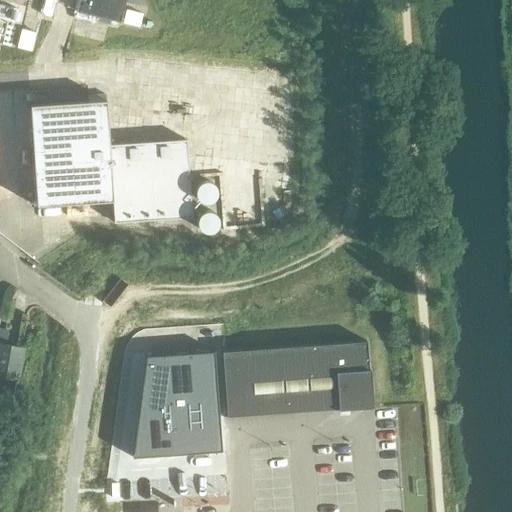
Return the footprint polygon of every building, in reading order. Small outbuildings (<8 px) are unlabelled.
[(79,0),(77,12),(119,23),(125,0),(79,0)] [(143,15),(127,11),(124,24),(140,28),(143,15)] [(32,52),(36,34),(22,30),(18,49),(32,52)] [(190,141),(112,146),(109,97),(91,98),(92,103),(34,107),(40,207),(115,202),(117,224),(195,219),(190,141)] [(207,209),(210,209),(214,209),(217,207),(220,204),(221,201),(222,197),(221,194),(219,191),(216,188),(213,187),(209,187),(206,188),(203,190),(201,193),(200,197),(200,200),(201,204),(204,207),(207,209)] [(211,235),(215,236),(218,235),(221,233),(223,230),(224,227),(224,223),(223,220),(220,217),(217,215),(214,215),(210,215),(207,217),(205,219),(203,222),(203,226),(204,229),(205,232),(208,234),(211,235)] [(0,377),(17,381),(23,350),(4,346),(6,332),(0,330),(0,377)] [(367,342),(222,353),(227,418),(338,410),(339,410),(372,408),(369,371),(367,342)] [(222,452),(215,352),(146,357),(132,459),(222,452)]
